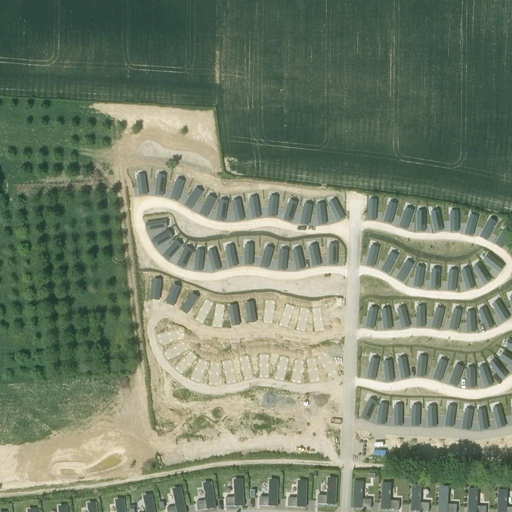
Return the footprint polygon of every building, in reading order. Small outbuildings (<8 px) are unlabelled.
[(147,195),(145,178),(138,179),(140,196),(147,195)] [(163,196),(165,179),(158,178),(156,196),(163,196)] [(178,201),(183,185),(176,182),(171,199),(178,201)] [(191,209),(201,195),(195,191),(185,205),(191,209)] [(206,217),(214,202),(208,199),(200,214),(206,217)] [(275,217),(277,200),(270,200),(268,217),(275,217)] [(260,218),(257,201),(250,202),(253,219),(260,218)] [(224,222),(227,205),(220,203),(217,220),(224,222)] [(243,220),(240,203),(233,204),(236,221),(243,220)] [(344,218),(337,203),(330,206),(338,222),(344,218)] [(375,221),(376,204),(369,203),(368,220),(375,221)] [(291,222),(296,206),(289,204),(284,220),(291,222)] [(396,207),(389,205),(384,222),(391,224),(396,207)] [(308,225),(311,208),(304,207),(301,224),(308,225)] [(326,224),(324,207),(317,208),(319,225),(326,224)] [(412,214),(406,211),(400,227),(406,230),(412,214)] [(432,215),(435,232),(442,231),(439,214),(432,215)] [(472,236),(477,220),(470,218),(465,234),(472,236)] [(148,231),(165,228),(164,221),(147,224),(148,231)] [(487,240),(495,225),(489,222),(481,237),(487,240)] [(511,234),(505,230),(496,245),(502,248),(511,234)] [(156,247),(171,239),(167,233),(152,241),(156,247)] [(169,261),(180,248),(175,243),(163,256),(169,261)] [(320,265),(317,248),(310,250),(313,267),(320,265)] [(237,266),(233,249),(226,251),(230,268),(237,266)] [(378,251),(371,249),(367,266),(374,267),(378,251)] [(184,268),(191,253),(185,250),(178,265),(184,268)] [(268,268),(272,252),(265,250),(261,266),(268,268)] [(304,269),(300,252),(293,254),(297,270),(304,269)] [(202,271),(204,254),(197,253),(195,270),(202,271)] [(220,270),(216,253),(209,255),(213,272),(220,270)] [(286,271),(287,253),(280,253),(278,270),(286,271)] [(388,274),(396,259),(390,255),(382,271),(388,274)] [(490,256),(486,262),(499,273),(504,267),(490,256)] [(412,267),(406,264),(397,279),(403,282),(412,267)] [(490,281),(481,266),(475,270),(484,284),(490,281)] [(421,288),(424,271),(417,270),(414,287),(421,288)] [(462,273),(467,290),(474,288),(469,272),(462,273)] [(457,274),(450,273),(448,290),(455,291),(457,274)] [(159,301),(160,284),(153,284),(152,301),(159,301)] [(174,306),(179,290),(173,287),(167,304),(174,306)] [(187,314),(197,300),(191,296),(181,310),(187,314)] [(203,322),(211,307),(204,303),(196,319),(203,322)] [(509,318),(500,303),(494,307),(503,322),(509,318)] [(256,322),(253,305),(246,306),(249,323),(256,322)] [(272,323),(273,306),(266,305),(265,322),(272,323)] [(339,323),(332,307),(326,310),(333,326),(339,323)] [(239,325),(237,308),(229,309),(232,326),(239,325)] [(287,327),(292,310),(285,308),(280,324),(287,327)] [(221,327),(224,310),(216,309),(213,326),(221,327)] [(410,327),(405,310),(398,312),(403,329),(410,327)] [(377,312),(370,311),(366,328),(373,329),(377,312)] [(436,311),(432,328),(439,330),(443,313),(436,311)] [(493,327),(486,311),(480,314),(486,330),(493,327)] [(392,329),(389,312),(382,313),(385,330),(392,329)] [(454,312),(450,329),(457,331),(461,314),(454,312)] [(304,331),(308,314),(301,313),(297,330),(304,331)] [(322,330),(320,313),(313,314),(315,331),(322,330)] [(467,315),(468,333),(475,332),(474,315),(467,315)] [(160,343),(177,340),(176,333),(159,336),(160,343)] [(169,359),(184,351),(181,345),(165,353),(169,359)] [(511,357),(506,354),(502,360),(511,365),(511,357)] [(182,373),(193,360),(188,355),(176,368),(182,373)] [(335,371),(326,357),(320,360),(329,375),(335,371)] [(426,360),(419,360),(417,377),(424,378),(426,360)] [(252,377),(247,361),(240,362),(245,379),(252,377)] [(282,380),(287,363),(280,361),(275,378),(282,380)] [(375,380),(378,363),(371,361),(368,378),(375,380)] [(399,362),(402,379),(409,378),(406,361),(399,362)] [(491,366),(502,380),(507,376),(497,362),(491,366)] [(198,382),(206,366),(199,363),(192,379),(198,382)] [(318,380),(315,363),(308,364),(311,381),(318,380)] [(441,381),(446,365),(439,363),(434,379),(441,381)] [(300,382),(302,365),(295,364),(293,381),(300,382)] [(391,364),(384,365),(386,382),(393,381),(391,364)] [(235,381),(231,365),(223,366),(228,383),(235,381)] [(455,368),(450,384),(457,387),(462,370),(455,368)] [(480,371),(486,387),(492,385),(487,369),(480,371)] [(252,418),(251,401),(244,401),(245,419),(252,418)] [(267,421),(271,404),(264,402),(260,419),(267,421)] [(375,405),(368,402),(361,418),(368,421),(375,405)] [(236,420),(232,403),(225,405),(229,422),(236,420)] [(285,422),(286,405),(279,405),(277,422),(285,422)] [(301,425),(303,407),(296,407),(294,424),(301,425)] [(336,425),(337,408),(329,407),(329,425),(336,425)] [(385,425),(387,408),(380,407),(378,424),(385,425)] [(220,424),(215,408),(208,410),(213,426),(220,424)] [(453,427),(455,410),(448,409),(446,426),(453,427)] [(184,428),(187,411),(180,410),(177,427),(184,428)] [(436,427),(435,410),(428,410),(429,427),(436,427)] [(505,426),(501,410),(494,411),(498,428),(505,426)] [(472,413),(465,412),(463,429),(470,430),(472,413)] [(488,429),(485,412),(478,413),(481,430),(488,429)] [(327,497),(319,497),(319,495),(318,495),(318,504),(327,505),(336,505),(337,479),(336,479),(336,480),(329,480),(329,486),(327,486),(327,490),(328,490),(328,497),(327,497)] [(235,499),(226,499),(226,498),(226,507),(235,507),(244,506),(243,480),(242,480),(242,481),(235,482),(235,488),(234,488),(234,492),(235,492),(236,499),(235,499)] [(269,491),(270,491),(270,497),(270,499),(269,498),(260,498),(260,497),(260,506),(268,506),(277,507),(278,480),(278,482),(270,482),(270,488),(269,488),(269,491)] [(289,498),(288,498),(288,507),(297,507),(306,508),(307,481),(306,481),(306,483),(299,483),(299,489),(298,489),(297,492),(299,493),(298,500),(289,499),(289,498)] [(207,501),(207,502),(197,503),(197,502),(198,511),(207,510),(216,508),(212,482),(212,484),(204,485),(205,491),(204,491),(205,495),(206,495),(207,501)] [(357,483),(356,507),(374,508),(374,499),(373,499),(373,500),(364,500),(364,493),(365,493),(365,489),(364,490),(365,483),(357,483)] [(399,501),(399,502),(389,502),(390,495),(391,491),(390,491),(390,485),(382,485),(381,509),(399,510),(399,501)] [(410,486),(409,511),(427,511),(427,503),(427,504),(417,503),(417,496),(418,496),(418,493),(418,486),(410,486)] [(168,509),(168,508),(167,508),(167,511),(186,511),(181,488),(181,489),(174,491),(175,497),(174,497),(175,501),(176,501),(177,507),(176,508),(168,509)] [(438,488),(437,511),(455,511),(456,505),(455,505),(455,506),(446,505),(446,498),(447,498),(447,495),(446,495),(446,488),(438,488)] [(486,507),(486,508),(476,508),(477,501),(477,497),(477,491),(469,491),(468,511),(486,511),(486,507)] [(497,491),(495,511),(511,511),(511,508),(504,508),(504,501),(505,501),(505,498),(504,498),(505,491),(497,491)] [(155,511),(152,494),(152,495),(152,496),(144,498),(146,504),(145,504),(145,508),(146,507),(147,511),(155,511)] [(125,511),(124,499),(124,501),(116,502),(117,508),(116,508),(117,511),(118,511),(117,511),(125,511)] [(96,503),(96,504),(89,505),(90,511),(88,511),(97,511),(96,502),(96,503)]
